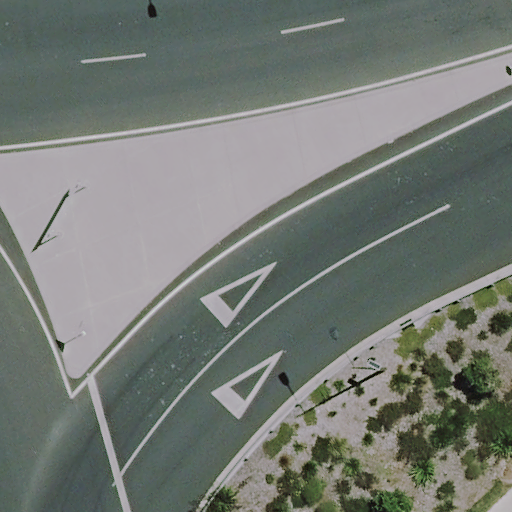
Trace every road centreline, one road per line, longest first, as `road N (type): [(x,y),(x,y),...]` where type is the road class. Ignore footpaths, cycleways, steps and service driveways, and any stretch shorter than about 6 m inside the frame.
road 1 (primary): [(511,167),(338,257),(140,418),(59,511)]
road 2 (primary): [(0,83),(283,41),(423,0)]
road 3 (primary): [(0,341),(12,362),(45,511)]
